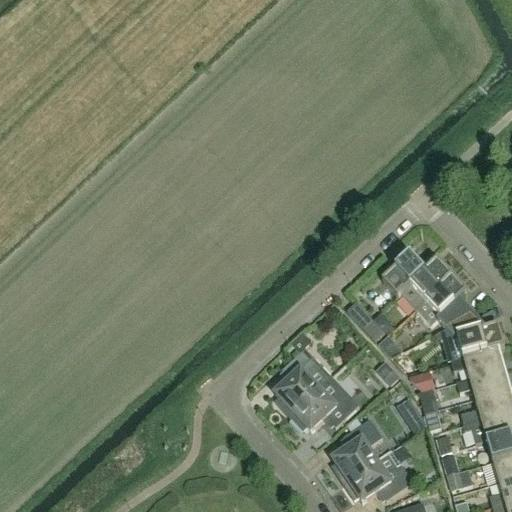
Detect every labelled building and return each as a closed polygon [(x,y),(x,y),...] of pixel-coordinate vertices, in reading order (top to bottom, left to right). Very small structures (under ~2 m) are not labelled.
[(410,290),(425,276),(410,261),(383,286),(398,302),(411,290),(410,290)] [(411,290),(398,302),(398,303),(402,299),(416,314),(452,280),(438,265),(425,276),(410,290),(411,290)] [(452,280),(416,314),(431,331),(437,325),(445,334),(472,318),(460,305),(468,297),(452,280)] [(364,334),(373,325),(357,307),(347,316),(364,334)] [(486,334),(472,318),(445,334),(454,344),(457,343),(463,363),(499,353),(505,352),(499,330),(486,334)] [(384,337),(373,325),(364,334),(375,346),(384,337)] [(290,421),(332,382),(306,354),(312,348),(303,339),(292,350),(300,359),(282,376),(291,385),(275,399),(280,404),(276,407),(290,421)] [(499,353),(463,363),(451,367),(454,377),(466,374),(469,384),(505,373),(500,354),(505,352),(499,353)] [(505,373),(469,384),(469,385),(457,388),(460,398),(472,395),(475,404),(511,394),(505,373)] [(430,376),(409,382),(423,397),(435,394),(430,376)] [(359,411),(332,382),(290,421),(303,436),(307,433),(311,437),(326,423),(336,433),(359,411)] [(511,396),(511,394),(475,404),(478,416),(461,420),(464,430),(511,416),(511,396)] [(511,416),(464,430),(466,437),(471,435),(475,449),(511,438),(511,416)] [(436,417),(425,420),(430,436),(441,433),(436,417)] [(427,430),(420,420),(409,428),(415,437),(427,430)] [(357,422),(347,431),(351,437),(362,430),(357,422)] [(360,478),(388,459),(388,458),(376,466),(368,453),(383,443),(370,425),(362,430),(351,437),(344,443),(350,453),(333,465),(337,470),(333,472),(344,489),(360,478)] [(511,438),(487,446),(493,467),(511,461),(511,438)] [(449,440),(435,444),(440,460),(453,456),(449,440)] [(398,472),(388,459),(360,478),(344,489),(355,505),(359,503),(362,508),(379,496),(386,506),(413,489),(401,470),(398,472)] [(446,480),(459,476),(455,460),(442,464),(446,480)] [(511,483),(511,461),(493,467),(499,487),(511,483)] [(464,492),(459,476),(446,480),(451,496),(464,492)] [(511,483),(499,487),(502,499),(490,503),(492,511),(511,506),(511,483)]
